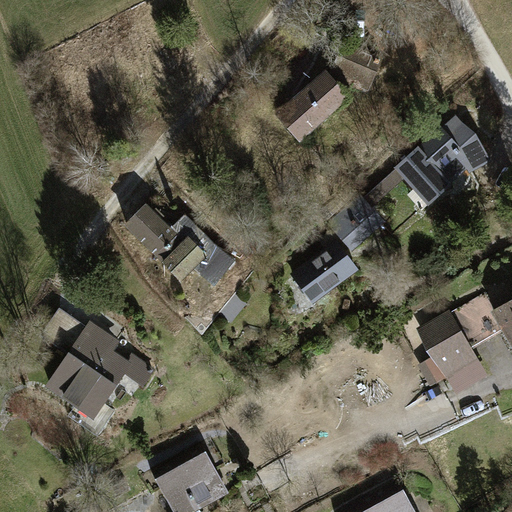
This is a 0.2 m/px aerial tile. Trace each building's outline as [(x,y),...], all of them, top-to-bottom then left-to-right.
[(325,74),(280,114),(301,138),(346,98),(343,95),(350,84),(354,75),(369,81),(379,60),(345,46),(330,80),(325,74)] [(400,165),(408,176),(431,201),(468,167),(487,158),(475,136),(471,139),(458,124),(448,133),(443,127),(400,165)] [(408,176),(400,165),(362,199),(370,208),(408,176)] [(344,239),(350,246),(380,219),(370,208),(362,199),(332,226),(334,228),(344,239)] [(170,232),(144,206),(127,224),(166,261),(164,263),(180,279),(203,255),(224,271),(233,261),(186,216),(170,232)] [(344,239),(334,228),(320,239),(328,251),(295,275),(312,300),(355,268),(338,244),(344,239)] [(446,316),(466,352),(505,329),(494,310),(484,293),(446,316)] [(511,299),(494,310),(505,329),(511,341),(511,299)] [(466,352),(446,316),(422,330),(436,355),(426,361),(437,380),(447,375),(448,376),(472,362),(466,352)] [(153,369),(91,326),(61,369),(81,383),(76,390),(98,406),(124,370),(143,383),(153,369)] [(490,346),(475,355),(488,377),(503,368),(490,346)] [(210,437),(152,468),(174,511),(200,511),(197,504),(226,489),(216,470),(225,465),(210,437)] [(415,511),(398,480),(340,511),(415,511)]
